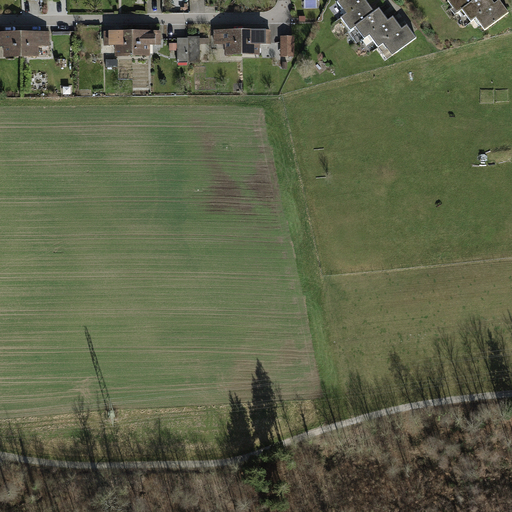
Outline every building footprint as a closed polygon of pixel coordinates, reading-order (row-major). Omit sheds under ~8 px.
[(345,8),(348,13),(365,1),(366,0),(340,0),(337,2),(343,10),(345,8)] [(459,12),(464,8),(475,0),(449,0),(448,1),(453,9),(456,7),(459,12)] [(471,22),(478,17),(495,4),(491,0),(475,0),(464,8),(468,13),(465,14),(471,22)] [(500,0),(495,4),(478,17),(481,21),(479,23),(485,30),(509,13),(500,0)] [(352,29),(358,25),(374,13),(365,1),(348,13),(342,18),(347,26),(349,24),(352,29)] [(359,31),(364,39),(388,21),(379,9),(374,13),(358,25),(361,30),(359,31)] [(378,47),(385,42),(402,29),(393,17),(388,21),(364,39),(363,40),(367,45),(373,40),(378,47)] [(407,26),(402,29),(385,42),(389,46),(387,48),(392,56),(416,38),(407,26)] [(264,31),(242,32),(242,54),(258,54),(258,43),(270,43),(270,32),(264,32),(264,31)] [(227,54),(242,54),(242,32),(215,32),(215,43),(227,43),(227,54)] [(117,55),(133,55),(132,33),(105,33),(105,44),(117,44),(117,55)] [(160,33),(132,33),(133,55),(148,55),(148,44),(160,44),(160,33)] [(5,56),(21,56),(21,34),(0,34),(0,45),(5,45),(5,56)] [(48,34),(21,34),(21,56),(37,55),(37,45),(49,45),(48,34)] [(292,38),(282,38),(282,55),(292,55),(292,38)] [(188,63),(188,62),(187,39),(178,39),(178,53),(177,53),(178,64),(188,63)] [(198,39),(187,39),(188,62),(198,62),(198,39)]
